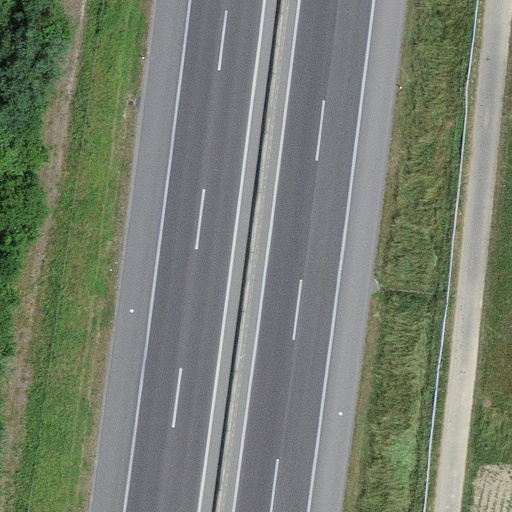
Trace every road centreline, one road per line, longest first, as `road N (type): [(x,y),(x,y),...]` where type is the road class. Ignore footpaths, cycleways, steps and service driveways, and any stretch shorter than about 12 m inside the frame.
road 1 (motorway): [(228,0),(162,511)]
road 2 (motorway): [(271,511),(336,0)]
road 3 (track): [(447,511),(500,0)]
road 4 (track): [(76,0),(32,302)]
